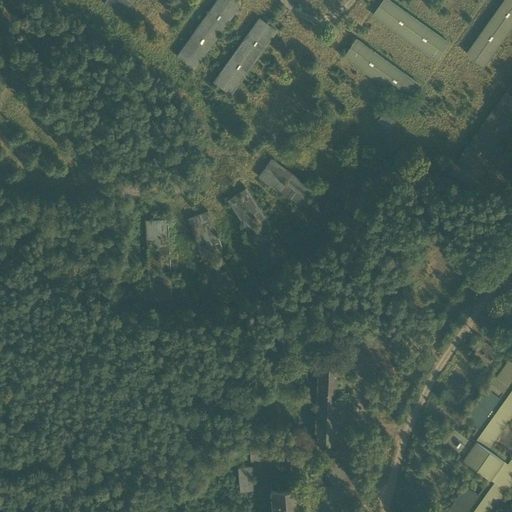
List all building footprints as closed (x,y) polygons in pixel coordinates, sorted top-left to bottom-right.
[(105,0),(103,3),(120,15),(131,0),(105,0)] [(234,0),(216,0),(177,56),(194,68),(239,4),(234,0)] [(449,43),(388,0),(383,0),(373,15),(437,60),(449,43)] [(511,0),(504,0),(467,53),(484,66),(511,25),(511,0)] [(259,18),(213,82),(230,94),(276,30),(259,18)] [(420,84),(356,39),(344,56),(407,102),(420,84)] [(511,97),(505,93),(450,171),(472,187),(511,130),(511,97)] [(398,117),(386,109),(378,120),(390,128),(398,117)] [(334,204),(271,159),(259,176),(322,221),(334,204)] [(287,253),(245,188),(228,199),(270,265),(287,253)] [(234,284),(208,210),(188,217),(214,291),(234,284)] [(165,219),(145,220),(149,298),(170,297),(165,219)] [(395,333),(354,331),(353,344),(395,346),(395,333)] [(473,353),(487,365),(498,353),(484,341),(473,353)] [(342,358),(320,357),(316,442),(338,443),(342,358)] [(481,432),(495,442),(511,416),(511,360),(508,358),(492,383),(505,391),(498,402),(501,404),(481,432)] [(452,428),(447,438),(462,445),(467,447),(471,437),(452,428)] [(511,457),(510,460),(477,439),(469,452),(466,455),(465,458),(490,475),(495,480),(489,489),(483,494),(481,494),(468,485),(459,492),(445,511),(493,511),(511,485),(511,483),(511,457)] [(290,443),(249,446),(250,459),(292,456),(290,443)] [(251,465),(237,466),(239,490),(253,489),(251,465)] [(298,511),(296,486),(270,488),(271,511),(298,511)]
